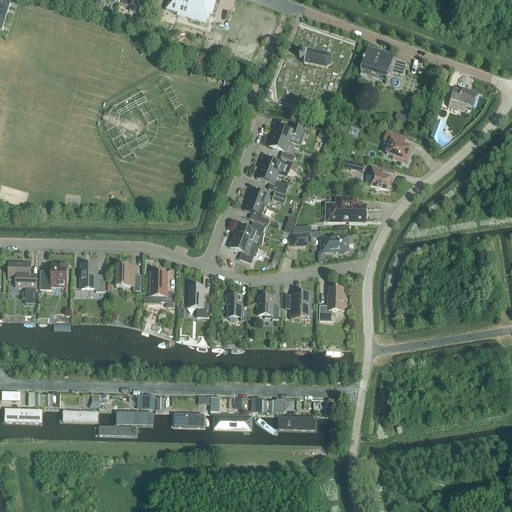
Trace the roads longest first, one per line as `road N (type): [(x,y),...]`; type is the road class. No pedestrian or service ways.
road 1 (residential): [(361,393),(0,380)]
road 2 (unclassified): [(511,90),(271,0)]
road 3 (unclassified): [(370,266),(404,204),(511,97)]
road 4 (residential): [(204,267),(150,247),(0,242)]
road 5 (residential): [(370,266),(262,279),(204,267)]
road 6 (residential): [(204,267),(259,119)]
road 7 (residential): [(367,353),(511,330)]
